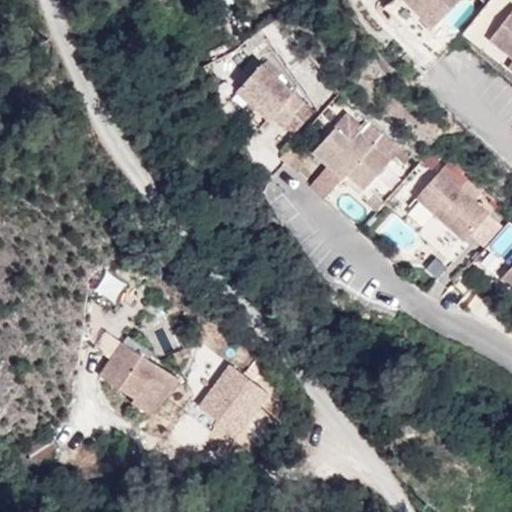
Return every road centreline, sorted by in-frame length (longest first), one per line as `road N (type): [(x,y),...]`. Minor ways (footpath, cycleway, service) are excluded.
road 1 (unclassified): [(402,511),(119,152),(49,0)]
road 2 (residential): [(284,176),(397,289),(511,357)]
